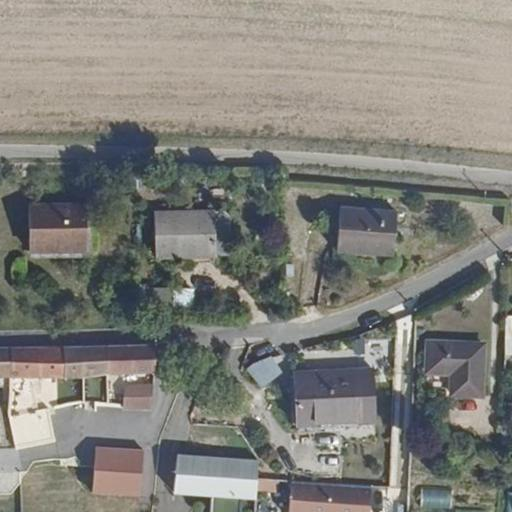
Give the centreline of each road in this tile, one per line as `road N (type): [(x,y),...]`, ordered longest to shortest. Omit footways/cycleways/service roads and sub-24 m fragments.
road 1 (unclassified): [(0,152),(323,158),(511,178)]
road 2 (unclassified): [(294,329),(398,298),(511,240)]
